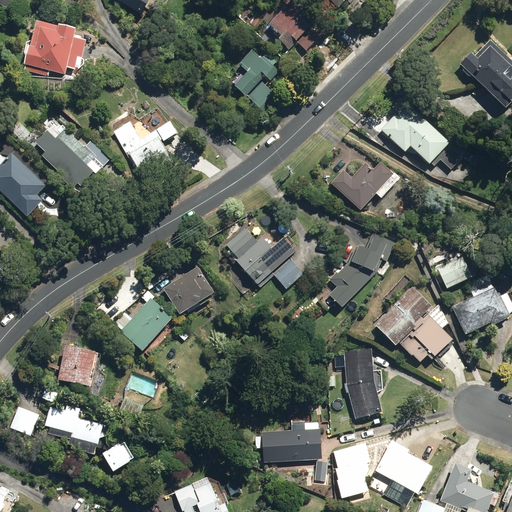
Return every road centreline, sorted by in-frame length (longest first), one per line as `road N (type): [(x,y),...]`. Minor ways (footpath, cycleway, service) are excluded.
road 1 (residential): [(430,0),(256,168),(48,292),(0,340)]
road 2 (unknown): [(0,440),(133,511)]
